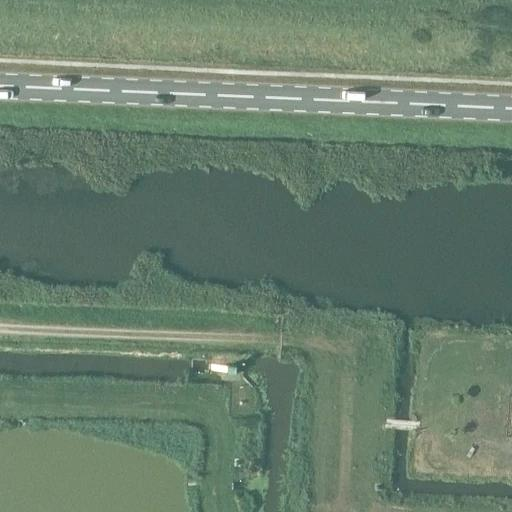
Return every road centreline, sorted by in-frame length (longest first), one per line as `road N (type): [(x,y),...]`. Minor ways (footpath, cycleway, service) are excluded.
road 1 (primary): [(511,109),(0,86)]
road 2 (track): [(0,328),(282,347)]
